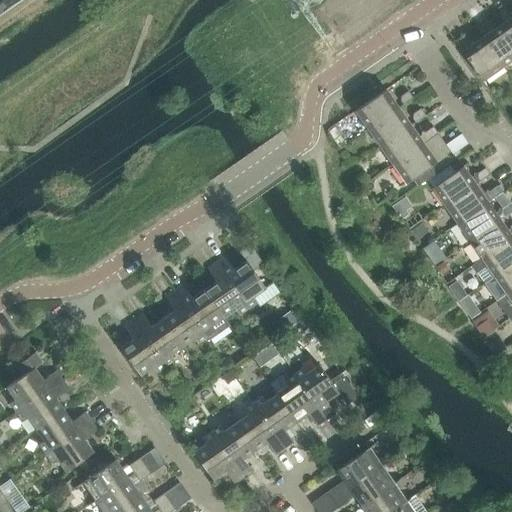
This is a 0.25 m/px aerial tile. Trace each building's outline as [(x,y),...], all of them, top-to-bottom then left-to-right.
[(511,33),(511,15),(511,16),(505,8),(498,13),(503,21),(511,33)] [(503,65),(511,59),(511,33),(503,21),(490,31),(484,22),(477,27),(483,36),(503,65)] [(482,80),(503,65),(483,36),(469,45),(464,37),(456,42),(482,80)] [(367,128),(398,106),(386,89),(355,110),(367,128)] [(413,97),(412,96),(408,90),(400,96),(400,100),(402,104),(413,97)] [(380,146),(411,124),(398,106),(367,128),(380,146)] [(425,115),(425,114),(420,108),(413,114),(412,118),(415,122),(425,115)] [(392,163),(437,132),(433,126),(425,131),(425,136),(421,135),(419,136),(411,124),(380,146),(392,163)] [(336,127),(330,131),(341,147),(347,142),(336,127)] [(437,132),(392,163),(405,182),(413,177),(418,185),(449,163),(444,156),(450,151),(437,132)] [(445,205),(476,184),(490,174),(485,167),(478,173),(477,177),(473,176),(471,177),(463,165),(432,187),(445,205)] [(457,223),(488,202),(503,192),(498,185),(490,190),(489,194),(486,194),(484,195),(476,184),(445,205),(457,223)] [(406,197),(393,206),(402,218),(409,213),(407,209),(412,205),(406,197)] [(469,241),(501,219),(511,211),(511,205),(510,203),(502,208),(502,212),(498,211),(496,213),(488,202),(457,223),(469,241)] [(472,265),(511,237),(511,229),(510,229),(508,230),(501,219),(469,241),(481,258),(472,265)] [(511,263),(511,237),(472,265),(484,283),(511,263)] [(424,249),(430,258),(431,259),(441,252),(434,242),(424,249)] [(225,256),(216,262),(247,308),(258,301),(261,305),(279,293),(272,282),(265,287),(253,271),(263,264),(249,244),(238,252),(244,260),(233,268),(225,256)] [(238,315),(247,308),(216,262),(206,269),(215,281),(203,289),(223,318),(235,310),(238,315)] [(443,262),(437,266),(442,274),(449,269),(443,262)] [(511,263),(484,283),(489,290),(497,301),(506,294),(511,289),(511,263)] [(458,280),(450,286),(459,301),(468,294),(458,280)] [(183,285),(174,291),(206,337),(208,340),(229,326),(223,318),(203,289),(192,297),(183,285)] [(509,318),(511,316),(511,289),(497,301),(509,318)] [(197,343),(206,337),(174,291),(165,297),(174,310),(162,318),(182,347),(194,339),(197,343)] [(468,295),(460,301),(461,303),(465,309),(474,303),(468,295)] [(474,321),(484,336),(498,326),(488,311),(474,321)] [(182,347),(162,318),(151,326),(142,313),(133,320),(165,366),(174,359),(171,355),(182,347)] [(155,372),(165,366),(133,320),(123,326),(132,339),(120,347),(140,376),(152,368),(155,372)] [(502,341),(492,348),(497,355),(505,349),(507,348),(502,341)] [(16,412),(62,380),(55,371),(43,380),(35,368),(43,363),(35,352),(16,365),(23,375),(6,387),(14,400),(10,403),(16,412)] [(303,368),(294,374),(325,420),(335,413),(326,401),(338,392),(347,404),(358,397),(341,373),(330,381),(319,364),(306,373),(303,368)] [(230,372),(222,377),(228,385),(235,380),(230,372)] [(269,384),(276,393),(296,422),(308,414),(316,426),(325,420),(294,374),(285,381),(281,376),(269,384)] [(35,430),(64,410),(56,398),(68,390),(62,380),(16,412),(23,421),(27,418),(35,430)] [(285,430),(296,422),(276,393),(265,402),(262,397),(252,403),(284,449),(293,442),(285,430)] [(275,455),(284,449),(252,403),(243,410),(246,414),(235,422),(255,451),(266,443),(275,455)] [(45,454),(91,422),(84,412),(72,421),(64,410),(35,430),(43,441),(38,444),(45,454)] [(91,422),(45,454),(51,463),(56,459),(65,472),(93,452),(85,440),(97,431),(91,422)] [(244,459),(255,451),(235,422),(223,430),(220,426),(211,432),(243,478),(252,471),(244,459)] [(234,484),(243,478),(211,432),(202,439),(205,443),(193,452),(213,480),(225,472),(234,484)] [(349,488),(382,465),(369,447),(336,470),(349,488)] [(134,474),(145,466),(139,458),(128,466),(134,474)] [(95,501),(128,478),(115,459),(82,482),(95,501)] [(361,506),(394,483),(382,465),(349,488),(361,506)] [(145,466),(134,474),(140,482),(151,474),(145,466)] [(102,511),(116,511),(140,496),(128,478),(95,501),(102,511)] [(365,511),(390,511),(407,501),(394,483),(361,506),(365,511)] [(332,500),(343,492),(337,484),(326,492),(332,500)] [(343,492),(332,500),(337,508),(349,500),(343,492)] [(159,509),(170,501),(164,493),(153,501),(159,509)] [(426,511),(414,495),(407,501),(390,511),(426,511)] [(151,511),(140,496),(116,511),(151,511)] [(160,511),(171,511),(175,509),(170,501),(159,509),(160,511)]
